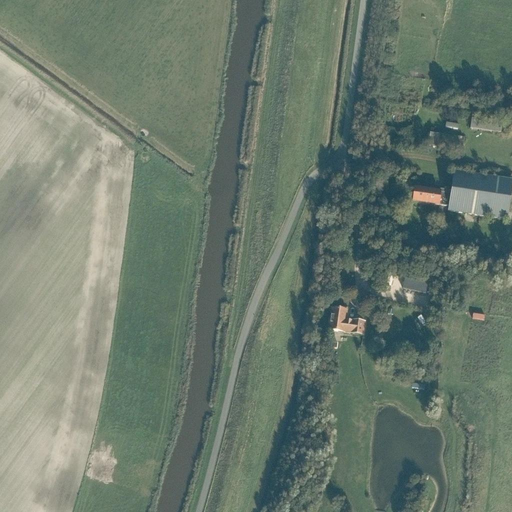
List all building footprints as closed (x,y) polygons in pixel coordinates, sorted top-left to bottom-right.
[(472,119),(470,130),(501,134),(502,124),(472,119)] [(430,134),(428,146),(462,152),(464,139),(430,134)] [(450,196),(449,202),(478,207),(476,218),(507,222),(511,188),(511,181),(454,173),(450,196)] [(449,202),(450,196),(415,191),(413,204),(448,209),(449,202)] [(478,207),(449,202),(447,213),(476,218),(478,207)] [(331,309),(328,331),(363,336),(366,314),(353,312),(353,313),(347,312),(347,311),(331,309)]
